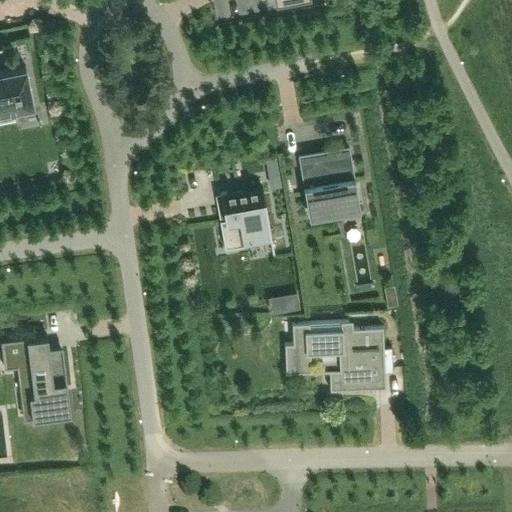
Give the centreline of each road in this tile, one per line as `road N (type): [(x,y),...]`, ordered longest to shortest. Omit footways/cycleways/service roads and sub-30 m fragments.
road 1 (residential): [(158,463),(121,237)]
road 2 (unclassified): [(511,457),(291,461)]
road 3 (residential): [(115,159),(87,65),(91,35),(116,0)]
road 4 (unclassified): [(179,93),(311,66)]
road 5 (unclassified): [(291,461),(158,463)]
road 6 (residential): [(121,237),(0,251)]
